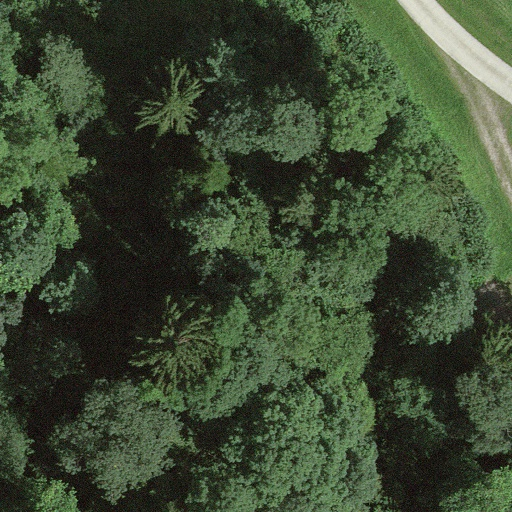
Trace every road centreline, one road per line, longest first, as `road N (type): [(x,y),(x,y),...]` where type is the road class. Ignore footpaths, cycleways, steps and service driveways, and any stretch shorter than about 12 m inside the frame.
road 1 (track): [(511,172),(445,29)]
road 2 (track): [(422,0),(445,29),(511,81)]
